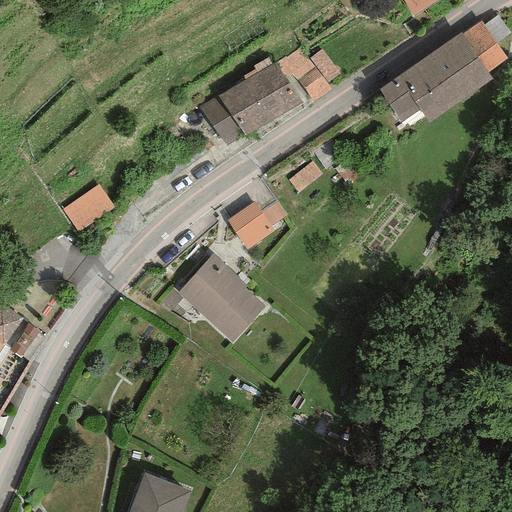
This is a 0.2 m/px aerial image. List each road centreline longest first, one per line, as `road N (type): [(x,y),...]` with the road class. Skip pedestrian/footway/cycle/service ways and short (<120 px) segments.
road 1 (tertiary): [(105,288),(238,174),(498,0)]
road 2 (tertiary): [(0,495),(56,366),(105,288)]
